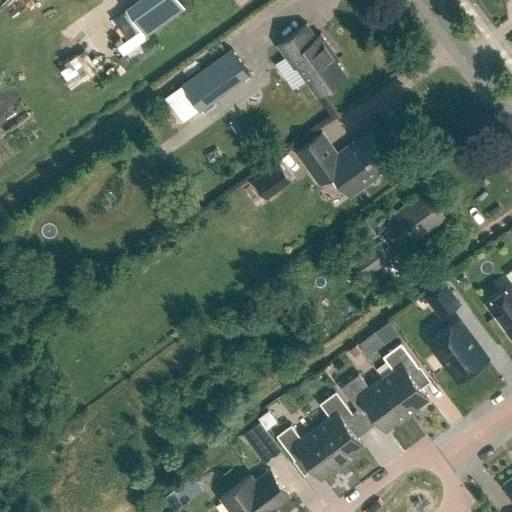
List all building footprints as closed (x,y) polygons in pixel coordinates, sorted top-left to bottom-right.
[(145,36),(185,8),(179,0),(135,0),(125,7),(136,23),(145,36)] [(307,23),(277,44),(294,67),(297,66),(317,95),(346,74),(330,51),(333,50),(321,33),(316,36),(307,23)] [(83,54),(94,72),(106,64),(95,46),(83,54)] [(200,109),(249,73),(232,48),(182,84),(200,109)] [(160,107),(174,127),(181,121),(167,102),(160,107)] [(377,171),(392,160),(372,132),(358,142),(357,140),(337,154),(321,132),(297,150),(318,179),(331,169),(350,195),(365,184),(362,180),(376,169),(377,171)] [(249,155),(257,150),(250,139),(242,145),(249,155)] [(293,181),(279,161),(252,180),(266,200),(293,181)] [(387,219),(406,246),(446,217),(426,190),(387,219)] [(386,226),(375,210),(356,223),(367,240),(386,226)] [(511,243),(511,242),(507,236),(502,239),(507,247),(511,243)] [(367,276),(391,258),(378,240),(354,257),(367,276)] [(368,303),(384,291),(375,278),(358,290),(368,303)] [(425,296),(441,318),(462,302),(446,281),(425,296)] [(511,282),(485,302),(511,338),(511,282)] [(459,379),(487,358),(458,320),(430,340),(459,379)] [(375,331),(359,343),(367,355),(384,343),(375,331)] [(393,369),(381,378),(409,416),(419,408),(418,406),(429,398),(410,372),(419,366),(401,342),(383,355),(393,369)] [(354,358),(362,352),(356,344),(348,350),(354,358)] [(409,416),(381,378),(369,387),(359,373),(342,386),(358,409),(367,402),(387,429),(398,421),(400,423),(409,416)] [(330,416),(317,426),(345,464),(354,456),(353,454),(364,446),(346,420),(354,414),(336,390),(320,402),(330,416)] [(259,417),(261,421),(266,428),(277,421),(269,410),(259,417)] [(244,433),(251,443),(268,430),(266,428),(261,421),(244,433)] [(345,464),(317,426),(301,437),(291,424),(277,435),(295,459),(303,452),(322,477),(333,469),(335,471),(345,464)] [(222,497),(232,511),(278,511),(275,506),(290,495),(271,469),(255,481),(251,475),(222,497)] [(186,486),(191,494),(199,488),(194,480),(186,486)]
